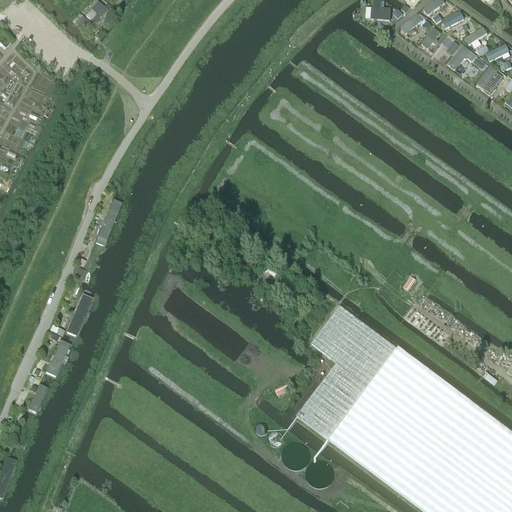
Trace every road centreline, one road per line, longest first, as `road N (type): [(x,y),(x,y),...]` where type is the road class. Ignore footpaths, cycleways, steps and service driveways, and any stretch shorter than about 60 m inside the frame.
road 1 (residential): [(0,432),(118,157),(229,0)]
road 2 (track): [(0,331),(113,85),(178,0)]
